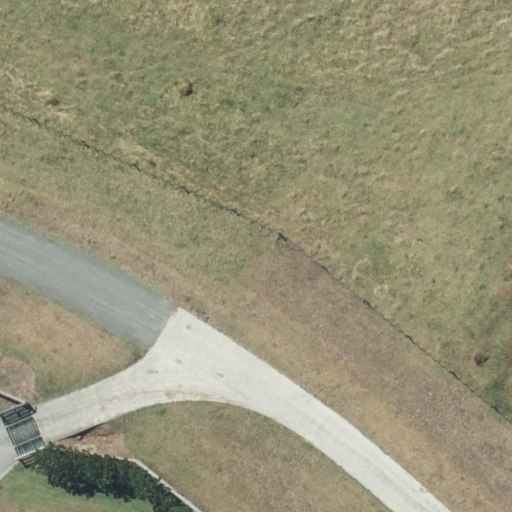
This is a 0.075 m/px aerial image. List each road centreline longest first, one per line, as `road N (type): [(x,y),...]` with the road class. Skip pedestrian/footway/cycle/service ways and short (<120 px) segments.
road 1 (residential): [(327,511),(249,446),(123,361),(0,293)]
road 2 (unknown): [(123,361),(52,399),(18,433),(24,511)]
